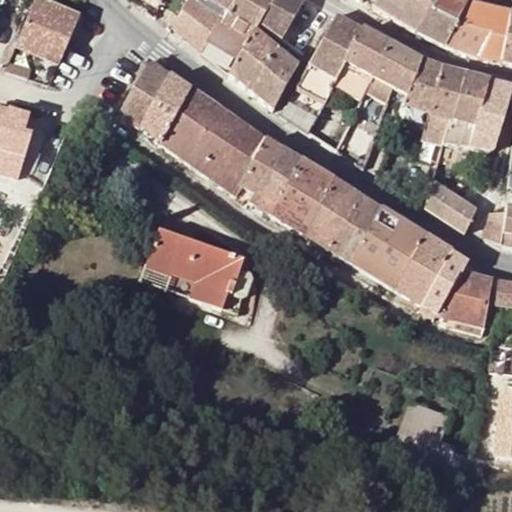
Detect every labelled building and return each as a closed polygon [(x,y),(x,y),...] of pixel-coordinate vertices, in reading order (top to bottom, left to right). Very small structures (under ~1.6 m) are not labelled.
[(189,0),(170,29),(199,54),(216,24),(219,26),(235,0),(189,0)] [(257,27),(273,0),(235,0),(219,26),(216,24),(199,54),(199,55),(227,77),(252,35),(255,31),(257,27)] [(273,0),(257,27),(278,41),(301,2),(296,0),(273,0)] [(376,0),(370,11),(414,37),(436,0),(376,0)] [(463,6),(452,0),(436,0),(414,37),(443,50),(454,28),(465,7),(463,6)] [(78,21),(35,2),(15,48),(59,66),(78,21)] [(476,61),(499,67),(508,18),(465,7),(454,28),(487,40),(476,61)] [(499,67),(511,69),(511,18),(508,18),(499,67)] [(306,68),(295,89),(324,105),(331,90),(335,83),(336,81),(343,67),(361,34),(334,19),(306,68)] [(487,40),(454,28),(443,50),(476,61),(487,40)] [(343,67),(371,81),(386,47),(361,34),(343,67)] [(272,51),(252,35),(227,77),(248,94),(272,51)] [(371,81),(392,92),(398,95),(404,98),(418,65),(405,58),(386,47),(371,81)] [(296,70),(272,51),(248,94),(265,108),(271,113),(296,70)] [(118,118),(139,132),(167,79),(146,65),(118,118)] [(404,98),(395,121),(423,133),(428,113),(438,72),(420,66),(418,65),(404,98)] [(371,81),(343,67),(336,81),(335,83),(331,90),(360,104),(363,96),(371,81)] [(447,75),(438,72),(428,113),(423,133),(419,143),(440,148),(441,145),(450,122),(461,79),(455,77),(447,75)] [(188,93),(167,79),(139,132),(159,146),(188,93)] [(441,145),(467,150),(484,84),(461,79),(450,122),(441,145)] [(371,81),(363,96),(386,107),(392,92),(371,81)] [(484,84),(467,150),(489,153),(493,149),(510,90),(484,84)] [(204,168),(228,184),(224,190),(235,197),(239,189),(262,144),(188,93),(159,146),(200,173),(204,168)] [(0,175),(17,180),(28,138),(23,137),(24,130),(27,119),(0,111),(0,175)] [(410,140),(409,146),(418,149),(419,143),(410,140)] [(437,163),(440,148),(419,143),(418,149),(414,162),(429,167),(435,169),(437,163)] [(280,155),(262,144),(239,189),(252,196),(257,199),(280,155)] [(464,166),(465,165),(466,157),(467,150),(441,145),(440,148),(437,163),(464,166)] [(252,196),(247,205),(269,218),(297,165),(280,155),(257,199),(252,196)] [(332,186),(297,165),(269,218),(303,239),(332,186)] [(200,173),(224,190),(228,184),(204,168),(200,173)] [(357,201),(332,186),(303,239),(328,254),(357,201)] [(424,211),(463,236),(474,213),(430,186),(429,191),(424,211)] [(379,214),(357,201),(328,254),(350,267),(379,214)] [(510,249),(511,236),(511,209),(505,209),(504,215),(500,247),(505,248),(510,249)] [(421,240),(379,214),(350,267),(392,293),(421,240)] [(504,215),(489,216),(482,241),(498,246),(500,247),(504,215)] [(164,228),(161,235),(191,246),(194,239),(164,228)] [(242,264),(191,246),(161,235),(160,235),(157,234),(155,241),(144,270),(169,278),(170,277),(194,286),(189,301),(220,312),(226,296),(229,298),(238,274),(242,264)] [(447,255),(421,240),(392,293),(417,308),(447,255)] [(447,255),(417,308),(434,316),(457,276),(459,276),(464,266),(447,255)] [(248,277),(238,274),(229,298),(240,301),(248,277)] [(457,276),(434,316),(482,329),(490,283),(459,276),(457,276)] [(511,286),(496,285),(494,308),(511,309),(511,286)] [(417,308),(414,314),(431,322),(434,316),(417,308)] [(511,459),(511,397),(496,397),(496,459),(511,459)] [(447,473),(453,454),(454,450),(438,444),(428,440),(435,423),(444,427),(446,421),(407,407),(391,452),(447,473)] [(428,440),(438,444),(444,427),(435,423),(428,440)] [(446,474),(458,476),(460,456),(453,454),(447,473),(446,474)] [(470,455),(461,454),(460,456),(458,476),(469,476),(470,455)]
